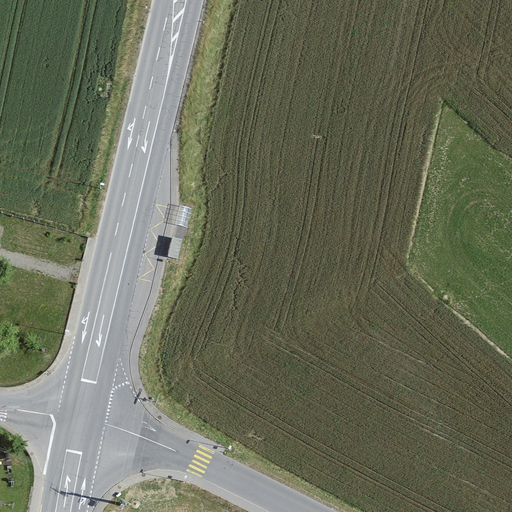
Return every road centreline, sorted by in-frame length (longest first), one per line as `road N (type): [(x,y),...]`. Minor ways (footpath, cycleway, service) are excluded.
road 1 (primary): [(177,0),(80,420)]
road 2 (tertiary): [(297,511),(151,441),(80,420)]
